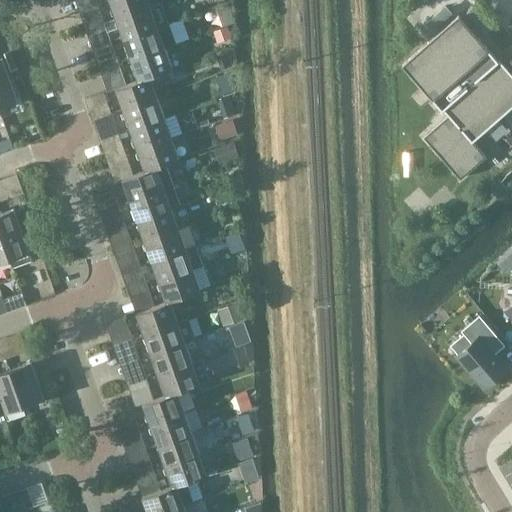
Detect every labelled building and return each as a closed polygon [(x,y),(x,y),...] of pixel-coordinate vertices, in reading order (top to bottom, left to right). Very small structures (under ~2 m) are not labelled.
[(147,0),(107,0),(114,18),(114,19),(150,6),(147,0)] [(114,18),(104,21),(106,29),(106,31),(117,27),(122,40),(157,27),(168,23),(160,3),(150,6),(114,19),(114,18)] [(101,15),(92,19),(97,33),(106,29),(104,21),(101,15)] [(433,36),(426,42),(401,64),(441,110),(443,108),(448,114),(423,136),(459,178),(485,156),(472,140),(511,104),(511,74),(498,58),(497,60),(478,38),(458,15),(433,36)] [(92,19),(82,22),(85,29),(87,36),(97,33),(92,19)] [(157,27),(122,40),(129,60),(165,47),(175,44),(168,23),(157,27)] [(165,47),(129,60),(137,81),(149,76),(172,68),(165,47)] [(97,63),(99,71),(118,64),(116,56),(97,63)] [(2,57),(0,57),(0,104),(16,99),(2,57)] [(121,71),(118,64),(99,71),(102,78),(121,71)] [(137,81),(114,89),(122,109),(156,97),(149,76),(137,81)] [(156,97),(122,109),(129,130),(164,117),(156,97)] [(109,106),(98,109),(104,123),(114,120),(111,113),(109,106)] [(98,109),(88,113),(91,120),(94,127),(104,123),(98,109)] [(164,117),(129,130),(136,150),(171,138),(164,117)] [(203,121),(206,138),(232,134),(229,117),(203,121)] [(171,138),(136,150),(144,170),(164,163),(179,158),(171,138)] [(214,162),(233,157),(228,140),(209,145),(214,162)] [(123,147),(113,150),(118,164),(128,161),(125,154),(123,147)] [(113,150),(104,154),(106,161),(108,167),(118,164),(113,150)] [(144,170),(121,178),(121,179),(129,199),(172,184),(164,163),(144,170)] [(172,184),(129,199),(136,220),(170,207),(179,204),(172,184)] [(115,196),(105,199),(111,214),(120,210),(118,203),(115,196)] [(105,199),(96,203),(98,210),(101,217),(111,214),(105,199)] [(170,207),(136,220),(143,240),(177,228),(170,207)] [(13,208),(0,212),(0,233),(8,257),(28,250),(13,208)] [(177,228),(143,240),(151,261),(185,248),(177,228)] [(0,233),(0,259),(8,257),(0,233)] [(130,237),(120,241),(125,255),(134,251),(132,244),(130,237)] [(120,241),(111,244),(113,251),(115,258),(125,255),(120,241)] [(185,248),(151,261),(158,281),(192,269),(202,265),(195,245),(185,248)] [(192,269),(158,281),(165,302),(169,300),(199,289),(192,269)] [(144,277),(135,281),(139,294),(149,291),(147,284),(144,277)] [(135,281),(125,285),(127,291),(130,298),(139,294),(135,281)] [(165,302),(135,313),(142,333),(176,321),(169,300),(165,302)] [(472,344),(457,358),(485,390),(508,370),(495,355),(506,346),(479,317),(461,332),(472,344)] [(176,321),(142,333),(150,354),(184,341),(193,338),(185,318),(176,321)] [(129,330),(119,334),(125,348),(134,345),(131,338),(129,330)] [(119,334),(110,337),(113,344),(116,352),(125,348),(119,334)] [(0,338),(0,348),(9,345),(6,336),(0,338)] [(184,341),(150,354),(157,374),(191,362),(184,341)] [(9,345),(0,348),(0,358),(5,357),(12,354),(9,345)] [(191,362),(157,374),(164,395),(176,391),(199,383),(199,382),(206,380),(199,359),(191,362)] [(30,361),(9,369),(22,403),(43,396),(30,361)] [(9,369),(0,371),(0,407),(1,411),(22,403),(9,369)] [(144,371),(134,374),(139,389),(148,385),(146,378),(144,371)] [(134,374),(125,378),(127,385),(130,392),(139,389),(134,374)] [(164,395),(142,403),(149,423),(183,411),(176,391),(164,395)] [(183,411),(149,423),(156,444),(190,432),(183,411)] [(135,420),(126,423),(131,437),(140,434),(138,427),(135,420)] [(126,423),(116,427),(118,434),(121,441),(131,437),(126,423)] [(190,432),(156,444),(164,464),(198,452),(190,432)] [(233,441),(234,456),(246,455),(245,440),(233,441)] [(198,452),(164,464),(171,485),(185,480),(205,473),(212,471),(204,450),(198,452)] [(150,461),(140,465),(145,479),(155,475),(153,468),(150,461)] [(140,465),(131,468),(133,475),(135,482),(145,479),(140,465)] [(171,485),(140,496),(146,511),(159,511),(182,504),(192,500),(185,480),(171,485)] [(8,494),(1,497),(4,506),(18,501),(15,492),(8,494)] [(18,501),(4,506),(5,511),(17,511),(22,511),(18,501)]
